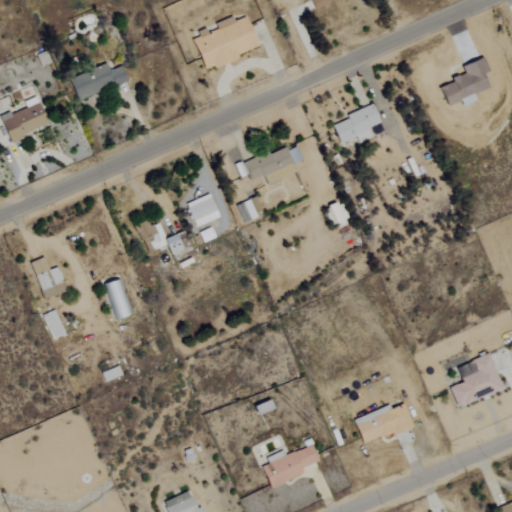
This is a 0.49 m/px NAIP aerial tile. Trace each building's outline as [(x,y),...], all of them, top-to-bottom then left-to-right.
[(328,3),(326,0),(308,0),(313,10),(328,3)] [(256,50),(244,17),(231,22),(229,18),(213,24),(214,28),(196,34),(197,38),(190,40),(201,70),(256,50)] [(75,101),(124,81),(118,66),(106,71),(104,66),(67,81),(75,101)] [(45,128),(37,106),(0,118),(0,123),(7,141),(45,128)] [(337,145),(353,138),(355,144),(370,138),(366,128),(377,124),(370,106),(343,116),(345,121),(330,126),(337,145)] [(292,174),(289,166),(300,161),(294,148),(285,152),(283,147),(241,164),(248,181),(261,176),(265,185),(292,174)] [(192,227),(215,219),(208,195),(184,203),(192,227)] [(233,206),(241,223),(258,216),(251,199),(233,206)] [(333,225),(340,222),(333,204),(325,207),(333,225)] [(200,243),(212,238),(208,228),(196,233),(200,243)] [(162,240),(170,258),(189,251),(181,232),(162,240)] [(56,268),(45,271),(42,260),(30,263),(40,300),(63,293),(56,268)] [(102,285),(113,320),(128,316),(118,280),(102,285)] [(41,316),(51,339),(62,335),(52,311),(41,316)] [(500,390),(487,354),(465,362),(466,365),(454,369),(459,383),(446,387),(454,407),(500,390)] [(99,373),(103,383),(119,376),(115,366),(99,373)] [(302,474),(299,468),(316,462),(309,445),(258,466),(267,488),(302,474)] [(200,511),(198,506),(192,508),(185,492),(159,503),(163,511),(200,511)] [(511,511),(511,503),(493,511),(511,511)]
